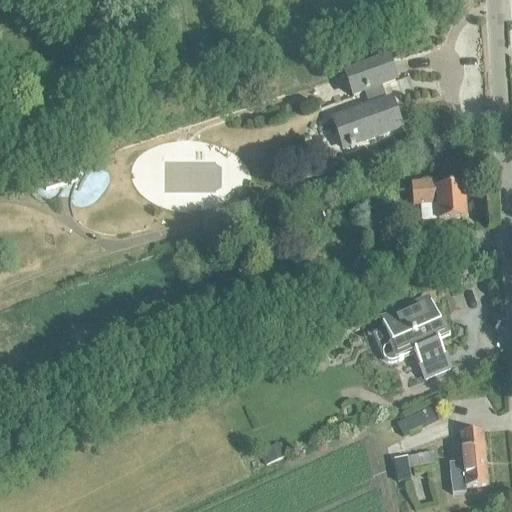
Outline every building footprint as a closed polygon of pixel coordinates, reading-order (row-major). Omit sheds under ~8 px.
[(344,76),(345,78),(353,99),(363,95),(369,110),(333,123),(343,151),(399,131),(389,103),(383,105),(377,90),(394,84),(387,64),(386,62),(344,76)] [(42,180),(46,192),(75,183),(79,176),(77,170),(42,180)] [(411,186),(412,208),(436,207),(437,224),(465,221),(463,188),(435,190),(434,185),(411,186)] [(369,259),(373,270),(407,259),(403,249),(379,255),(380,256),(369,259)] [(160,281),(145,286),(148,297),(163,292),(160,281)] [(397,363),(402,361),(402,360),(413,356),(424,382),(449,372),(435,341),(443,338),(438,327),(439,327),(428,300),(380,320),(382,325),(381,326),(391,348),(387,349),(384,351),(383,353),(382,357),(383,360),(384,362),(387,364),(390,364),(393,364),(397,362),(397,363)] [(397,426),(403,438),(435,423),(429,410),(397,426)] [(463,465),(449,466),(452,496),(465,495),(465,490),(486,488),(481,434),(460,436),(463,465)] [(277,446),(259,455),(265,468),(283,459),(277,446)] [(409,471),(435,466),(432,454),(393,462),(398,485),(411,483),(409,471)]
